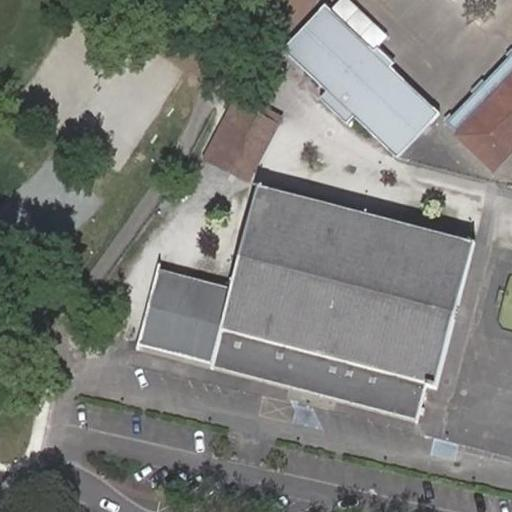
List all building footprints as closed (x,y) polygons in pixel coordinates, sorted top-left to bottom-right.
[(440,116),(325,7),(282,51),(325,93),(317,100),(344,127),(352,119),(395,161),(440,116)] [(448,126),(459,138),(511,83),(511,56),(500,70),(448,126)] [(492,170),(511,149),(511,83),(459,138),(492,170)] [(219,140),(237,106),(231,102),(200,158),(214,165),(226,144),(219,140)] [(254,115),(237,106),(219,140),(226,144),(214,165),(241,181),(272,126),(278,117),(265,111),(261,119),(254,115)] [(258,107),(254,115),(261,119),(265,111),(258,107)] [(283,387),(348,402),(350,391),(370,396),(367,406),(413,417),(412,422),(417,423),(426,386),(437,388),(471,239),(465,237),(465,240),(252,190),(227,293),(159,277),(160,272),(153,270),(132,357),(138,358),(139,352),(206,369),(204,374),(210,375),(211,370),(266,383),(268,373),(285,377),(283,387)] [(266,383),(283,387),(285,377),(268,373),(266,383)] [(350,391),(348,402),(367,406),(370,396),(350,391)]
